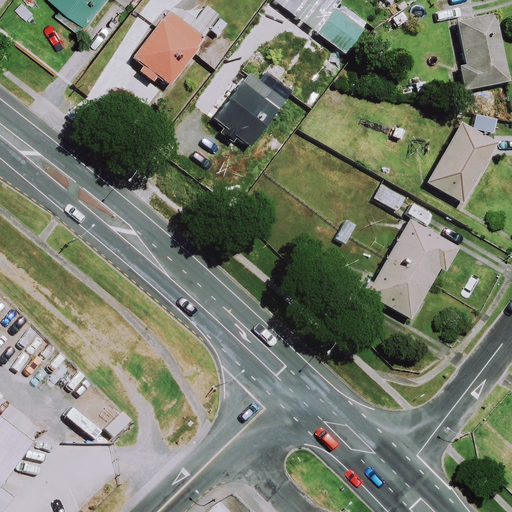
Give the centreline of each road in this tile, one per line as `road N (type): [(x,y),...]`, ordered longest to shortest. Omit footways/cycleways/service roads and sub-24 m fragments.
road 1 (secondary): [(290,382),(146,247),(0,128)]
road 2 (residential): [(511,332),(392,483)]
road 3 (residential): [(159,511),(290,382)]
road 4 (secondary): [(392,483),(290,382)]
